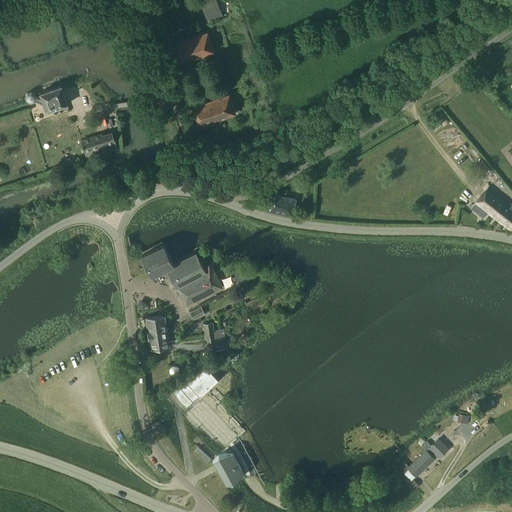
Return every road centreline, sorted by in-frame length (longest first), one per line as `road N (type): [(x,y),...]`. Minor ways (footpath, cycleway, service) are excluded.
road 1 (unclassified): [(216,199),(269,188),(511,27)]
road 2 (tertiary): [(216,199),(304,226),(511,241)]
road 3 (unclassified): [(207,511),(145,430),(117,237)]
road 4 (tertiary): [(171,511),(0,448)]
road 5 (track): [(181,480),(158,486),(140,476),(97,423),(81,376)]
road 6 (unclassified): [(419,511),(511,436)]
